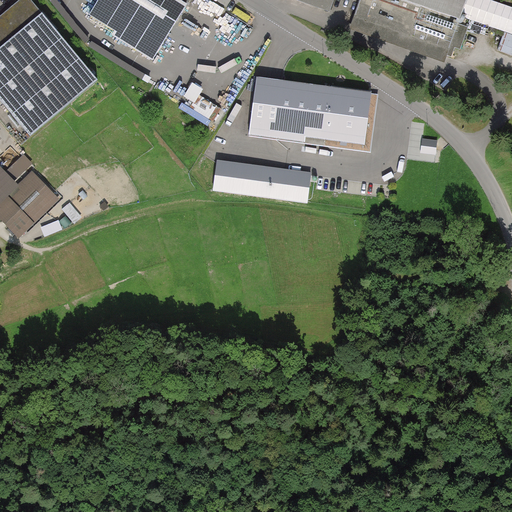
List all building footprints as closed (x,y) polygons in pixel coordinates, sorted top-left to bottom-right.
[(95,86),(26,0),(22,0),(0,18),(0,105),(28,140),(95,86)] [(190,0),(96,0),(85,18),(112,35),(109,40),(149,65),(190,0)] [(461,0),(294,0),(330,13),(334,0),(362,0),(352,30),(449,65),(454,50),(459,52),(467,30),(453,25),(461,0)] [(379,95),(256,79),(249,136),(371,152),(379,95)] [(208,125),(218,109),(200,98),(205,89),(194,83),(185,98),(187,99),(181,108),(208,125)] [(436,155),(438,141),(423,139),(421,153),(436,155)] [(62,197),(24,157),(0,179),(0,220),(18,239),(62,197)] [(312,173),(217,160),(213,190),(308,203),(312,173)] [(59,210),(71,223),(78,217),(66,204),(59,210)]
